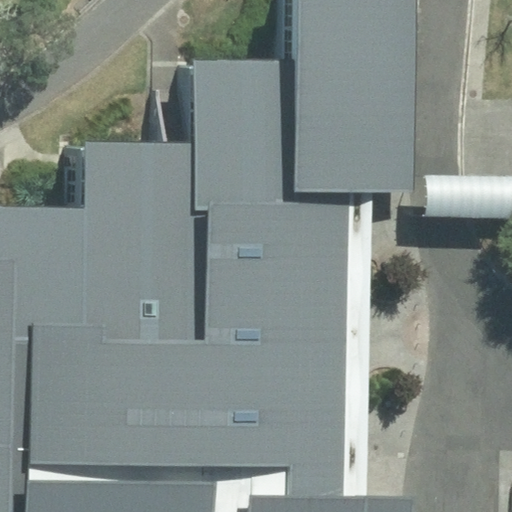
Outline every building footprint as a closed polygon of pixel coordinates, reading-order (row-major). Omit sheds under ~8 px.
[(414,0),(294,0),(294,60),(296,189),(347,190),(401,189),(412,189),(412,179),(414,0)] [(294,60),(194,60),(195,142),(195,203),(208,201),(295,203),(296,189),(294,60)] [(195,142),(82,141),(82,210),(80,335),(205,337),(208,201),(195,203),(195,142)] [(511,182),(412,179),(412,189),(401,189),(400,226),(511,228),(511,182)] [(347,190),(296,189),(295,203),(208,201),(205,337),(80,335),(11,334),(9,443),(8,511),(24,511),(25,484),(126,486),(208,487),(207,511),(247,511),(247,494),(282,495),(283,467),(259,467),(259,407),(262,311),(263,218),(346,220),(347,190)] [(82,210),(0,209),(0,261),(16,262),(11,334),(80,335),(82,210)] [(344,312),(346,220),(263,218),(262,311),(344,312)] [(0,261),(0,442),(9,443),(11,334),(16,262),(0,261)] [(344,312),(262,311),(259,407),(346,407),(345,360),(344,312)] [(346,407),(259,407),(259,467),(283,467),(282,495),(345,497),(346,407)] [(8,511),(9,443),(0,442),(0,511),(8,511)] [(125,511),(126,486),(25,484),(24,511),(125,511)] [(207,511),(208,487),(126,486),(125,511),(207,511)] [(282,495),(247,494),(247,511),(365,511),(366,497),(345,497),(282,495)]
